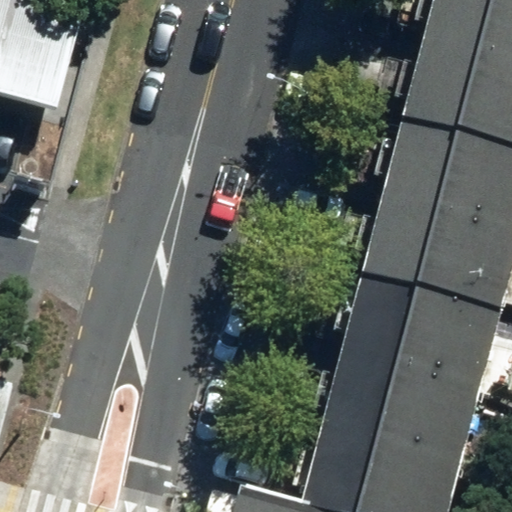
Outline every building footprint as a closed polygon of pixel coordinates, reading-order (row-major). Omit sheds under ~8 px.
[(61,127),(88,24),(19,5),(20,0),(0,0),(0,114),(29,123),(61,127)] [(511,4),(495,0),(446,0),(431,63),(511,84),(511,4)] [(511,84),(431,63),(409,144),(511,170),(511,84)] [(511,170),(409,144),(390,218),(511,248),(511,170)] [(506,333),(511,307),(511,248),(390,218),(369,299),(506,333)] [(506,333),(369,299),(350,374),(485,409),(506,333)] [(485,409),(350,374),(330,450),(466,485),(485,409)] [(458,511),(466,485),(330,450),(314,511),(458,511)]
